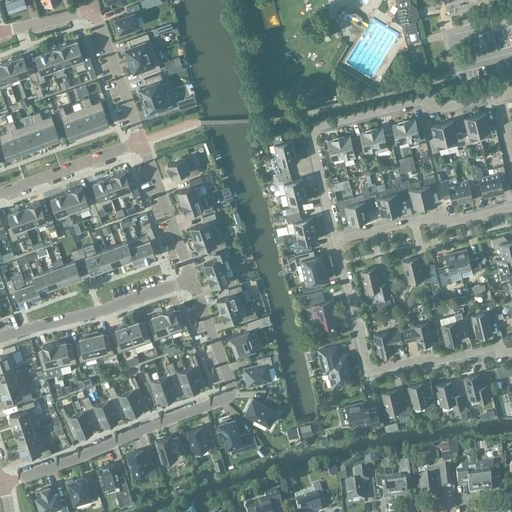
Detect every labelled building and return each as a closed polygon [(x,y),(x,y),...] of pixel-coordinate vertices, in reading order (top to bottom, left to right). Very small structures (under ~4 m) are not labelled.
[(13,0),(5,3),(9,13),(27,7),(25,0),(13,0)] [(394,13),(399,17),(401,24),(406,44),(420,41),(409,0),(395,0),(397,7),(394,13)] [(128,13),(114,18),(119,33),(139,25),(136,16),(141,14),(137,4),(126,8),(128,13)] [(154,51),(147,33),(127,40),(128,41),(130,46),(125,48),(129,60),(128,60),(154,51)] [(77,40),(66,44),(75,66),(84,63),(87,71),(93,68),(87,52),(82,54),(77,40)] [(56,47),(56,48),(64,69),(65,69),(63,65),(72,61),(74,66),(75,66),(66,44),(66,43),(56,47)] [(56,48),(45,51),(54,73),(64,69),(56,48)] [(52,69),(45,51),(35,55),(40,69),(35,71),(38,79),(39,83),(46,81),(42,72),(52,69)] [(154,51),(128,60),(128,61),(129,60),(133,72),(139,70),(141,75),(140,75),(141,76),(160,69),(154,51)] [(23,55),(13,59),(19,76),(28,73),(31,81),(38,79),(35,71),(33,67),(28,69),(23,55)] [(12,59),(2,62),(8,80),(9,80),(19,76),(13,59),(12,59)] [(2,63),(0,63),(0,88),(10,85),(9,80),(8,80),(2,63)] [(140,96),(142,101),(161,94),(157,83),(161,81),(159,75),(147,79),(149,86),(136,90),(138,97),(140,96)] [(485,84),(487,91),(494,90),(492,82),(485,84)] [(161,94),(142,101),(143,106),(142,107),(144,113),(157,109),(159,115),(172,111),(169,104),(165,106),(161,94)] [(84,98),(95,128),(109,123),(100,101),(93,104),(91,103),(88,96),(84,98)] [(74,110),(82,133),(84,133),(94,129),(95,128),(84,98),(80,100),(82,106),(81,108),(74,110)] [(185,100),(175,104),(178,111),(188,108),(185,100)] [(58,108),(69,138),(82,133),(74,110),(67,113),(65,112),(62,106),(58,108)] [(35,113),(46,143),(47,143),(58,139),(59,138),(51,116),(43,118),(41,118),(39,111),(35,113)] [(475,115),(480,138),(490,135),(490,138),(497,137),(494,124),(489,126),(485,112),(475,115)] [(33,148),(46,143),(35,113),(30,114),(33,121),(32,123),(25,125),(33,148)] [(462,132),(465,145),(472,143),(471,140),(480,138),(475,115),(464,118),(467,131),(462,132)] [(404,122),(408,140),(410,146),(426,142),(422,126),(416,127),(414,119),(404,122)] [(9,122),(20,152),(33,148),(25,125),(18,128),(16,127),(14,120),(9,122)] [(465,145),(462,132),(456,134),(453,120),(442,123),(448,147),(457,145),(457,146),(465,145)] [(0,134),(0,139),(7,157),(8,157),(19,153),(20,152),(9,122),(5,124),(7,130),(6,132),(0,134)] [(389,134),(392,146),(399,145),(398,143),(408,140),(404,122),(393,124),(395,133),(389,134)] [(448,147),(442,123),(431,126),(435,139),(429,140),(432,153),(439,151),(439,150),(448,147)] [(387,148),(392,146),(389,134),(384,135),(382,127),(371,130),(375,148),(376,152),(387,149),(387,148)] [(365,151),(375,148),(371,130),(360,132),(362,141),(357,142),(360,154),(366,153),(365,151)] [(276,155),(295,150),(293,139),(281,142),(280,139),(281,139),(280,133),(268,136),(269,142),(273,141),(274,144),(276,155)] [(338,138),(343,156),(344,160),(354,157),(354,156),(360,154),(357,142),(351,143),(349,135),(338,138)] [(333,158),(343,156),(338,138),(328,140),(330,149),(324,150),(327,162),(333,161),(333,158)] [(277,175),(290,172),(288,167),(287,167),(286,164),(298,161),(295,150),(276,155),(270,156),(273,167),(274,170),(275,176),(277,175)] [(414,162),(412,155),(398,159),(400,165),(414,162)] [(188,177),(198,173),(196,167),(193,169),(189,157),(182,160),(180,158),(177,160),(176,162),(167,165),(168,167),(167,169),(168,173),(170,174),(171,176),(172,176),(186,171),(188,177)] [(474,173),(477,185),(480,184),(483,197),(493,195),(489,175),(483,176),(481,168),(473,164),(471,165),(473,173),(474,173)] [(489,175),(493,195),(504,192),(501,179),(506,178),(503,165),(493,168),(494,173),(489,175)] [(124,170),(114,174),(122,197),(131,194),(132,197),(139,195),(135,183),(129,185),(124,170)] [(291,178),(290,172),(277,175),(279,181),(283,180),(283,183),(286,194),(305,189),(302,178),(291,181),(290,178),(291,178)] [(474,173),(473,173),(466,175),(468,180),(458,182),(463,202),(473,200),(470,187),(477,185),(474,173)] [(113,175),(104,178),(110,196),(119,193),(120,197),(122,197),(114,174),(113,174),(113,175)] [(420,187),(424,205),(434,203),(431,189),(437,188),(434,175),(423,178),(424,186),(420,187)] [(181,203),(199,196),(195,186),(203,183),(201,176),(189,181),(191,186),(177,192),(178,193),(176,194),(178,201),(180,200),(181,202),(181,203)] [(452,205),(463,202),(458,182),(456,177),(446,179),(440,181),(444,196),(450,195),(452,205)] [(104,178),(93,182),(98,196),(93,198),(99,215),(105,213),(102,204),(111,201),(109,196),(110,196),(104,178)] [(387,195),(391,213),(402,211),(398,197),(404,195),(401,182),(400,178),(393,180),(395,187),(385,189),(387,195)] [(348,179),(333,183),(334,190),(350,186),(348,179)] [(424,205),(420,187),(418,181),(409,184),(408,180),(401,182),(404,195),(410,194),(414,208),(424,205)] [(82,186),(72,189),(80,211),(89,208),(93,217),(99,215),(93,198),(87,200),(82,186)] [(366,205),(372,204),(369,191),(368,188),(361,190),(362,195),(353,197),(358,221),(362,221),(362,222),(370,220),(366,205)] [(71,190),(62,193),(69,215),(70,215),(68,211),(78,207),(79,212),(80,211),(72,189),(71,190)] [(287,214),(299,211),(298,205),(297,206),(296,203),(308,200),(305,189),(286,194),(288,205),(289,205),(289,207),(285,208),(287,214)] [(381,216),(391,213),(387,195),(385,189),(376,191),(376,189),(369,191),(372,204),(378,202),(381,216)] [(69,215),(62,193),(51,197),(59,219),(69,215)] [(204,194),(199,196),(181,203),(181,205),(180,207),(182,210),(184,211),(185,213),(185,214),(199,208),(201,214),(213,210),(211,204),(207,205),(204,194)] [(358,221),(353,197),(337,201),(338,208),(344,206),(349,224),(358,221)] [(39,201),(29,205),(37,228),(46,224),(47,228),(55,225),(50,214),(44,216),(39,201)] [(28,205),(18,209),(25,227),(34,224),(35,228),(37,228),(29,205),(28,205)] [(18,209),(8,213),(13,227),(7,229),(11,241),(19,238),(17,235),(26,232),(24,227),(25,227),(18,209)] [(299,211),(287,214),(285,215),(286,220),(292,219),(295,233),(315,228),(312,217),(300,220),(299,217),(300,217),(299,211)] [(194,239),(217,231),(213,220),(216,219),(214,212),(202,217),(204,222),(190,228),(191,229),(189,230),(191,237),(194,236),(194,238),(194,239)] [(147,235),(137,239),(145,260),(155,256),(150,242),(156,240),(152,228),(145,230),(147,235)] [(317,239),(315,228),(295,233),(298,243),(299,246),(295,247),(296,253),(309,250),(307,244),(306,244),(305,242),(317,239)] [(220,241),(217,231),(194,239),(195,241),(193,243),(195,246),(197,247),(198,249),(198,250),(212,245),(214,250),(226,246),(224,240),(220,241)] [(501,253),(511,250),(511,239),(505,241),(504,236),(492,239),(494,248),(499,247),(501,253)] [(145,260),(137,239),(127,242),(127,241),(135,263),(145,260)] [(117,245),(122,261),(132,258),(134,263),(135,263),(127,241),(117,245)] [(122,261),(117,245),(106,249),(112,265),(122,261)] [(83,246),(77,249),(81,260),(87,261),(92,272),(102,269),(94,248),(85,251),(83,246)] [(102,269),(112,265),(106,249),(96,252),(95,248),(94,248),(102,269)] [(64,264),(70,280),(80,277),(76,265),(80,261),(81,260),(77,249),(70,251),(74,261),(64,264)] [(207,275),(230,267),(226,256),(230,255),(227,249),(215,253),(217,259),(203,264),(204,265),(202,266),(205,273),(207,273),(207,274),(207,275)] [(456,252),(462,276),(473,273),(472,268),(475,267),(476,271),(482,269),(479,257),(469,259),(467,249),(456,252)] [(511,250),(501,253),(502,259),(496,261),(499,270),(511,267),(511,250)] [(303,272),(324,267),(323,264),(325,263),(326,262),(324,257),(323,256),(322,256),(321,255),(308,258),(307,252),(295,255),(297,265),(301,264),(303,272)] [(450,273),(460,271),(456,252),(445,254),(447,266),(444,267),(444,266),(437,267),(441,285),(452,283),(450,273)] [(418,257),(403,261),(408,282),(423,279),(423,281),(430,280),(431,283),(438,282),(434,266),(421,269),(418,257)] [(60,284),(70,280),(64,264),(54,268),(60,284)] [(230,267),(207,275),(208,277),(207,279),(208,282),(210,283),(211,285),(211,286),(225,281),(228,287),(239,282),(237,276),(229,279),(225,269),(230,267)] [(325,270),(324,267),(303,272),(305,280),(301,281),(303,291),(316,288),(314,282),(327,279),(327,277),(328,277),(329,276),(328,270),(326,270),(325,270)] [(376,267),(361,271),(366,292),(373,290),(376,292),(378,299),(390,296),(387,282),(380,284),(376,267)] [(508,284),(511,283),(511,267),(499,270),(501,280),(507,279),(508,284)] [(54,268),(44,272),(49,288),(60,284),(54,268)] [(40,291),(49,288),(44,272),(33,275),(41,297),(42,297),(40,291)] [(41,297),(33,275),(35,281),(26,284),(24,280),(23,280),(31,301),(41,297)] [(31,301),(23,280),(14,283),(12,278),(5,281),(10,293),(16,291),(21,305),(31,301)] [(220,311),(243,303),(239,292),(243,291),(240,285),(228,289),(231,295),(217,300),(217,302),(215,302),(218,309),(220,309),(220,310),(220,311)] [(438,289),(432,291),(435,301),(441,299),(438,289)] [(324,302),(323,295),(322,290),(304,295),(307,307),(312,306),(314,314),(312,315),(313,323),(318,322),(319,327),(337,323),(334,313),(333,308),(334,308),(332,300),(324,302)] [(453,311),(460,309),(458,299),(450,301),(453,311)] [(247,313),(243,303),(220,311),(221,313),(220,315),(221,318),(223,319),(224,321),(225,322),(239,317),(241,323),(257,317),(255,310),(247,313)] [(471,316),(477,337),(492,333),(488,318),(494,317),(491,304),(481,307),(483,313),(471,316)] [(173,308),(165,310),(174,333),(188,328),(181,309),(175,311),(174,308),(173,308)] [(174,333),(165,310),(165,311),(152,316),(153,319),(147,321),(154,340),(160,338),(174,333)] [(394,320),(394,312),(385,313),(386,320),(394,320)] [(456,322),(441,325),(446,345),(461,341),(458,328),(465,326),(461,312),(454,314),(456,322)] [(260,317),(245,323),(247,330),(248,329),(248,330),(263,325),(260,317)] [(126,322),(134,347),(151,341),(145,322),(139,324),(138,320),(133,322),(132,320),(126,322)] [(118,353),(134,347),(126,322),(119,324),(120,327),(116,328),(117,331),(111,334),(118,353)] [(416,338),(418,346),(433,342),(427,322),(413,325),(413,327),(403,330),(405,341),(412,340),(412,339),(416,338)] [(247,330),(230,336),(229,337),(229,338),(229,337),(231,342),(233,346),(236,354),(236,355),(236,356),(237,355),(254,349),(255,349),(255,348),(254,348),(248,331),(248,330),(248,329),(247,330)] [(90,332),(96,358),(114,354),(109,334),(103,335),(102,332),(98,333),(97,331),(90,332)] [(388,331),(374,335),(379,355),(393,352),(391,344),(395,343),(395,344),(402,342),(400,331),(389,333),(388,331)] [(79,362),(96,358),(90,332),(84,334),(84,336),(79,337),(80,341),(74,342),(79,362)] [(54,343),(59,367),(77,362),(72,343),(66,344),(65,341),(54,343)] [(59,367),(54,343),(43,346),(42,346),(43,350),(37,351),(42,371),(59,367)] [(0,367),(16,362),(13,352),(17,351),(14,344),(2,348),(4,354),(0,355),(0,367)] [(319,350),(323,367),(325,374),(329,373),(333,387),(343,384),(342,382),(350,380),(347,370),(349,369),(346,354),(337,357),(337,354),(335,346),(319,350)] [(192,366),(185,368),(193,391),(200,388),(200,387),(206,385),(195,353),(190,355),(193,364),(192,366)] [(247,386),(271,380),(267,364),(271,363),(269,356),(257,359),(258,365),(243,368),(247,386)] [(193,391),(185,368),(178,371),(176,370),(172,361),(169,362),(180,394),(186,392),(186,393),(193,391)] [(0,378),(15,374),(12,364),(16,362),(0,367),(0,378)] [(167,375),(160,378),(168,400),(175,397),(175,396),(180,394),(169,362),(165,364),(168,373),(167,375)] [(511,364),(502,367),(504,373),(511,371),(511,374),(511,364)] [(168,400),(160,378),(153,380),(151,379),(147,370),(143,372),(154,404),(160,401),(161,402),(168,400)] [(18,383),(15,374),(0,378),(0,387),(1,390),(23,382),(18,383)] [(478,374),(463,378),(469,398),(479,396),(480,402),(491,399),(488,388),(482,389),(478,374)] [(133,388),(126,391),(136,413),(143,410),(142,409),(148,406),(135,375),(130,377),(134,386),(133,388)] [(435,385),(440,406),(452,403),(454,410),(465,407),(461,394),(455,395),(451,381),(435,385)] [(27,392),(23,382),(1,390),(4,400),(19,396),(20,401),(32,397),(30,391),(27,392)] [(423,383),(408,387),(413,407),(423,405),(425,410),(435,408),(432,396),(426,398),(423,383)] [(113,385),(109,386),(123,417),(128,415),(129,416),(136,413),(126,391),(119,394),(117,393),(113,385)] [(123,417),(109,386),(106,388),(110,397),(108,399),(102,402),(111,423),(118,420),(117,420),(123,417)] [(382,393),(387,414),(397,411),(400,422),(411,419),(407,405),(401,407),(396,389),(382,393)] [(245,412),(269,424),(275,410),(274,410),(276,406),(277,407),(280,400),(268,394),(265,400),(266,401),(264,404),(252,398),(245,412)] [(111,423),(102,402),(95,405),(92,404),(88,395),(85,397),(98,428),(103,426),(104,426),(111,423)] [(98,428),(85,397),(81,398),(85,407),(84,410),(77,413),(86,434),(93,431),(93,430),(98,428)] [(12,426),(35,418),(32,408),(35,407),(33,400),(21,404),(23,410),(9,415),(13,425),(12,425),(12,426)] [(341,419),(342,425),(350,423),(358,421),(359,425),(371,423),(372,427),(381,424),(376,407),(368,409),(368,408),(364,409),(363,402),(345,406),(346,407),(338,408),(341,419)] [(86,434),(77,413),(70,415),(68,415),(64,406),(59,408),(73,439),(79,436),(79,437),(86,434)] [(239,436),(234,419),(231,420),(231,417),(222,420),(223,422),(220,423),(222,430),(219,430),(222,439),(225,438),(227,446),(240,443),(243,451),(251,449),(246,433),(239,436)] [(35,418),(12,426),(16,436),(34,430),(31,420),(35,418)] [(300,426),(303,437),(312,435),(310,424),(300,426)] [(217,451),(213,439),(207,440),(203,426),(187,431),(188,434),(186,436),(188,440),(190,441),(193,452),(209,448),(210,453),(217,451)] [(299,437),(297,427),(286,430),(288,440),(299,437)] [(20,446),(42,438),(37,440),(34,430),(16,436),(20,446)] [(184,452),(179,437),(171,439),(170,436),(156,441),(162,462),(177,457),(176,454),(184,452)] [(45,448),(42,438),(20,446),(23,457),(37,452),(39,458),(51,454),(49,447),(45,448)] [(440,455),(449,455),(449,447),(440,447),(440,455)] [(59,457),(70,452),(68,448),(57,453),(59,457)] [(153,462),(147,464),(143,449),(126,454),(133,474),(144,471),(146,477),(157,473),(153,462)] [(478,472),(480,492),(491,490),(490,482),(494,479),(499,478),(498,466),(493,467),(493,460),(477,462),(478,472)] [(393,477),(395,497),(399,496),(400,497),(406,496),(405,487),(411,486),(408,461),(398,462),(399,476),(393,477)] [(103,466),(97,468),(103,490),(114,486),(117,498),(119,497),(121,505),(132,502),(124,474),(118,476),(114,463),(108,465),(103,466)] [(419,478),(421,499),(436,497),(435,488),(443,487),(443,488),(451,487),(448,466),(440,467),(426,469),(427,477),(419,478)] [(346,482),(348,502),(363,500),(361,481),(368,480),(367,468),(354,469),(356,481),(346,482)] [(469,493),(480,492),(478,472),(467,473),(462,474),(462,470),(455,471),(457,483),(464,482),(468,484),(469,493)] [(390,498),(395,497),(393,477),(386,477),(385,472),(382,472),(381,471),(374,471),(376,488),(382,487),(384,499),(390,498)] [(77,479),(73,480),(73,478),(65,481),(69,491),(71,490),(74,501),(89,496),(90,499),(97,497),(93,484),(87,486),(84,477),(83,477),(82,476),(77,477),(77,479)] [(313,489),(294,495),(296,500),(295,500),(298,511),(312,511),(320,510),(318,502),(324,500),(319,483),(312,486),(313,489)] [(36,503),(38,510),(40,509),(41,511),(59,505),(61,511),(68,511),(64,499),(59,500),(56,492),(51,494),(49,487),(42,489),(42,490),(36,492),(38,498),(37,498),(38,502),(36,503)] [(243,504),(245,511),(270,511),(270,510),(281,506),(276,490),(264,494),(266,499),(252,503),(251,502),(243,504)]
